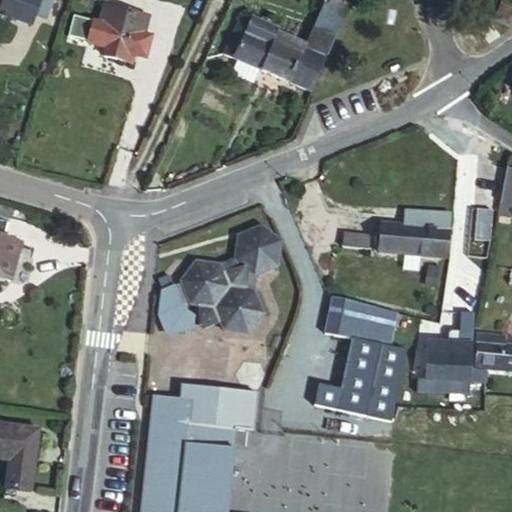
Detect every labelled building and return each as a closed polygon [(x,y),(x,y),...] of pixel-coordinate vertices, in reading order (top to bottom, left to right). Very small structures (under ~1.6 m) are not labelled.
[(28,0),(8,0),(3,14),(37,27),(41,17),(45,6),(28,0)] [(47,0),(45,6),(41,17),(52,21),(60,0),(47,0)] [(511,8),(499,3),(491,18),(507,26),(511,14),(511,8)] [(227,58),(315,95),(348,15),(327,6),(309,50),(280,37),(281,33),(245,17),(227,58)] [(103,11),(100,24),(144,36),(147,22),(103,11)] [(144,36),(100,24),(94,23),(89,44),(108,48),(106,57),(133,64),(135,55),(147,59),(152,38),(144,36)] [(511,174),(510,174),(506,187),(500,217),(511,219),(511,174)] [(493,215),(477,213),(474,243),(490,245),(493,215)] [(378,255),(450,262),(454,220),(408,216),(407,230),(382,228),(378,255)] [(0,221),(0,278),(9,281),(19,244),(2,240),(7,223),(0,221)] [(258,294),(259,280),(281,271),(285,246),(265,230),(241,239),(238,262),(223,268),(197,264),(181,284),(182,286),(191,308),(199,309),(207,334),(223,328),(226,335),(252,339),(267,318),(258,294)] [(344,237),(343,252),(370,254),(371,241),(344,237)] [(191,308),(182,286),(164,294),(161,318),(169,337),(193,333),(196,309),(191,308)] [(398,316),(334,299),(326,335),(351,341),(340,391),(318,386),(313,407),(391,425),(407,354),(391,350),(398,316)] [(447,345),(474,347),(477,315),(462,314),(459,333),(452,332),(448,335),(447,345)] [(499,339),(481,338),(478,370),(511,373),(511,349),(498,348),(499,339)] [(447,345),(431,343),(427,382),(441,383),(470,386),(486,387),(488,374),(471,373),(473,362),(474,347),(447,345)] [(470,386),(441,383),(439,395),(469,398),(470,386)] [(154,398),(142,511),(153,511),(163,422),(191,425),(194,402),(154,398)] [(181,511),(189,447),(236,452),(238,430),(191,425),(163,422),(153,511),(181,511)] [(0,457),(7,459),(4,487),(28,490),(36,430),(0,425),(0,457)] [(229,511),(236,452),(189,447),(181,511),(229,511)] [(443,511),(444,483),(425,483),(424,511),(443,511)]
